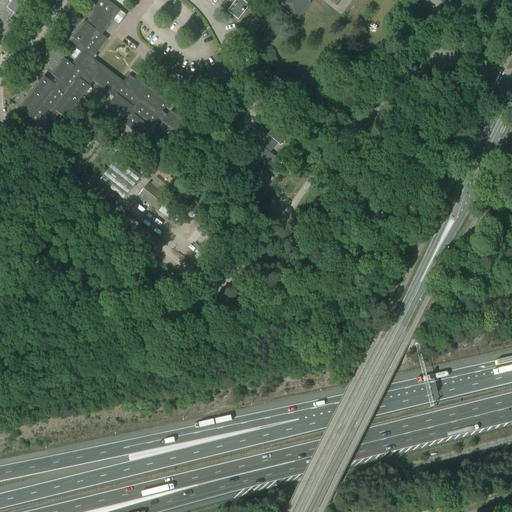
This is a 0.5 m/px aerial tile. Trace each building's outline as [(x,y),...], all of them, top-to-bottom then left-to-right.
[(0,0),(0,41),(2,43),(16,24),(10,19),(15,13),(16,15),(26,2),(23,0),(0,0)] [(103,35),(121,10),(107,0),(100,0),(96,6),(87,17),(89,18),(86,22),(85,21),(72,37),(74,39),(70,44),(81,52),(72,64),(64,58),(52,75),(57,78),(53,83),(44,76),(20,108),(21,109),(17,115),(26,122),(24,124),(36,132),(38,130),(46,137),(59,121),(55,117),(58,112),(67,119),(91,87),(90,86),(93,81),(114,97),(108,105),(123,117),(118,124),(124,129),(126,125),(158,150),(165,141),(173,147),(183,134),(180,132),(187,123),(171,111),(174,107),(176,108),(179,104),(172,99),(169,103),(138,78),(136,80),(129,75),(124,81),(93,58),(108,39),(103,35)] [(243,0),(236,0),(230,9),(228,11),(239,20),(250,5),(243,0)] [(281,0),(279,3),(283,6),(281,10),(291,18),(294,15),(298,17),(311,0),(281,0)] [(255,12),(245,24),(253,29),(262,18),(255,12)] [(222,170),(218,174),(216,177),(231,190),(237,183),(239,184),(244,177),(249,181),(254,175),(256,176),(262,169),(267,173),(272,166),(274,168),(280,160),(271,153),(278,143),(281,145),(289,135),(276,125),(268,135),(272,139),(259,155),(258,154),(252,161),(247,156),(241,163),(239,162),(234,169),(229,164),(224,171),(222,170)] [(142,177),(118,158),(100,181),(124,199),(142,177)] [(188,213),(151,184),(150,183),(140,196),(179,226),(188,213)]
